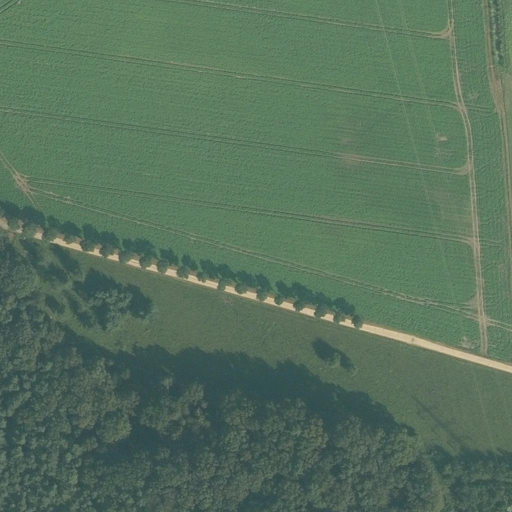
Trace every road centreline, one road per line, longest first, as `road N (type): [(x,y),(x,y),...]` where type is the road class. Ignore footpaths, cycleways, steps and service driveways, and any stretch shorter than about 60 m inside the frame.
road 1 (track): [(511,367),(0,223)]
road 2 (track): [(46,315),(102,393),(187,426),(327,511)]
road 3 (track): [(338,511),(511,478)]
